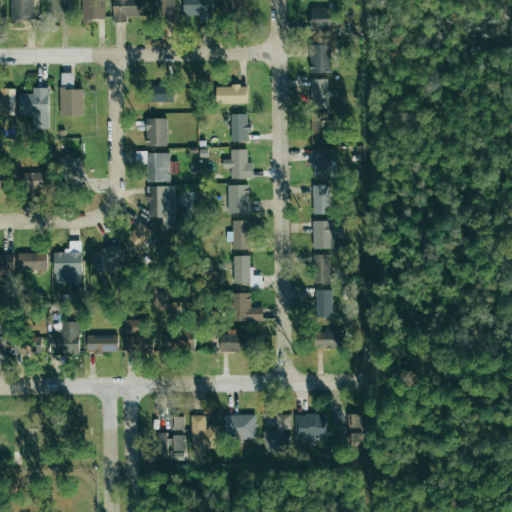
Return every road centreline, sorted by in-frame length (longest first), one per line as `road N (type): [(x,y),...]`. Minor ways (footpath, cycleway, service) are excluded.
road 1 (residential): [(287,386),(280,56)]
road 2 (residential): [(280,56),(0,59)]
road 3 (residential): [(0,223),(84,224),(111,213),(118,189),(115,58)]
road 4 (residential): [(132,387),(287,386)]
road 5 (residential): [(133,511),(132,387)]
road 6 (residential): [(109,388),(111,511)]
